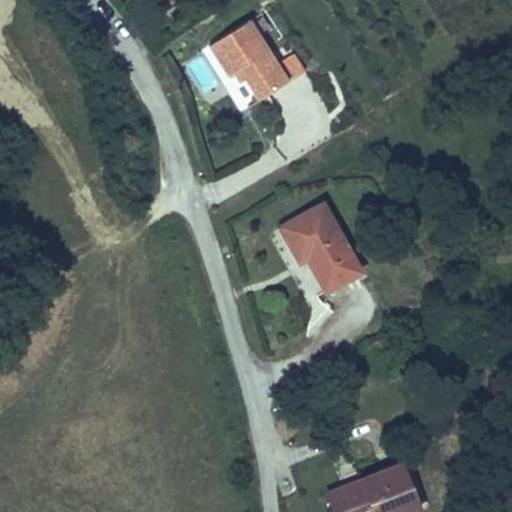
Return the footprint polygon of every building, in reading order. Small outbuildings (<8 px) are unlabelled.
[(159,0),(139,0),(146,9),(159,0)] [(159,0),(146,9),(152,17),(174,0),(159,0)] [(255,98),(283,82),(244,22),(203,48),(222,79),(237,70),(255,98)] [(278,58),(289,77),(303,69),(293,50),(278,58)] [(317,203),(275,226),(296,265),(304,260),(321,291),(355,272),(317,203)] [(417,511),(401,467),(325,493),(331,511),(417,511)]
